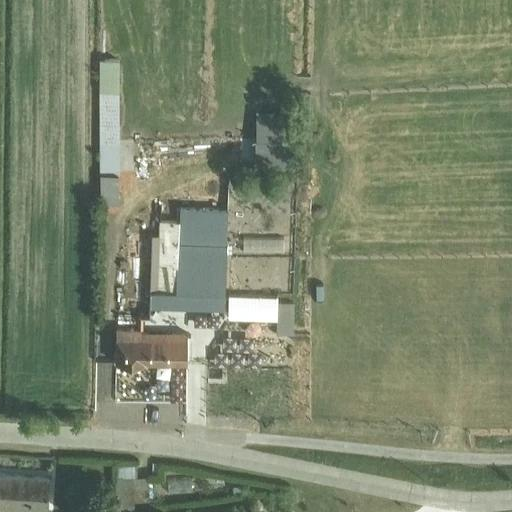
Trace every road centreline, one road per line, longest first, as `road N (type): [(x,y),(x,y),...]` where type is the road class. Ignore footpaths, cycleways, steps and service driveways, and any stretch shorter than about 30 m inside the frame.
road 1 (unclassified): [(139,437),(511,458)]
road 2 (unclassified): [(139,437),(462,499)]
road 3 (unclassified): [(0,430),(139,437)]
